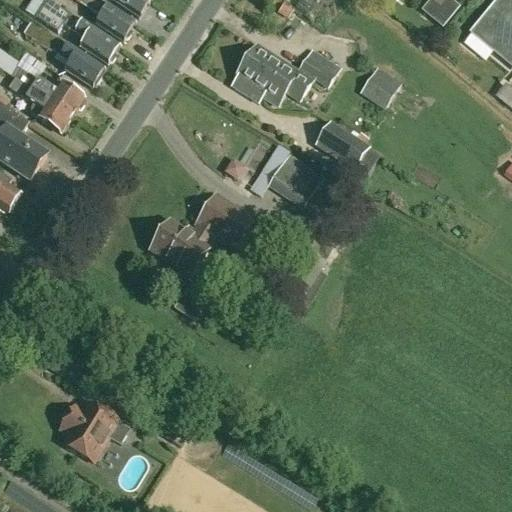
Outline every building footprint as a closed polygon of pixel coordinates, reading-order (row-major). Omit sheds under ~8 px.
[(72,0),(103,21),(98,28),(123,46),(135,27),(94,0),(72,0)] [(139,21),(151,5),(143,0),(109,0),(116,4),(115,5),(139,21)] [(459,9),(448,1),(448,0),(429,0),(430,0),(421,11),(442,29),(459,9)] [(511,0),(502,0),(473,35),(511,67),(511,0)] [(120,51),(94,34),(49,3),(37,21),(57,34),(62,27),(87,44),(82,51),(108,68),(120,51)] [(104,73),(62,45),(31,24),(22,37),(48,55),(50,52),(72,67),(67,75),(92,92),(104,73)] [(263,77),(274,60),(258,50),(236,83),(237,83),(232,89),(259,107),(263,100),(273,83),(263,77)] [(278,109),(287,95),(301,104),(315,82),(329,90),(341,72),(312,53),(298,76),(274,60),(263,77),(273,83),(263,100),(278,109)] [(0,71),(16,82),(73,120),(84,103),(61,88),(56,96),(18,70),(20,68),(0,55),(0,71)] [(400,90),(377,75),(361,98),(384,113),(400,90)] [(62,137),(73,120),(16,82),(10,91),(32,106),(30,109),(29,111),(30,114),(31,116),(33,118),(62,137)] [(30,126),(0,105),(0,163),(30,184),(47,159),(20,141),(30,126)] [(369,152),(330,127),(315,151),(354,176),(369,152)] [(233,161),(225,174),(238,182),(246,169),(233,161)] [(289,162),(275,183),(308,206),(322,184),(289,162)] [(0,210),(9,216),(21,197),(8,189),(11,184),(0,176),(0,210)] [(153,251),(182,270),(191,276),(200,262),(216,239),(235,251),(253,225),(217,201),(199,227),(203,230),(195,243),(169,226),(153,251)] [(303,250),(274,294),(299,310),(327,265),(303,250)] [(56,354),(46,369),(45,371),(84,396),(95,378),(56,354)] [(124,401),(112,393),(103,408),(126,422),(131,414),(120,407),(124,401)] [(85,419),(75,412),(73,415),(70,414),(66,416),(62,422),(62,426),(64,429),(62,432),(82,446),(75,456),(92,467),(109,442),(120,450),(129,436),(117,429),(119,427),(92,409),(85,419)] [(194,429),(184,423),(171,444),(181,451),(194,429)]
